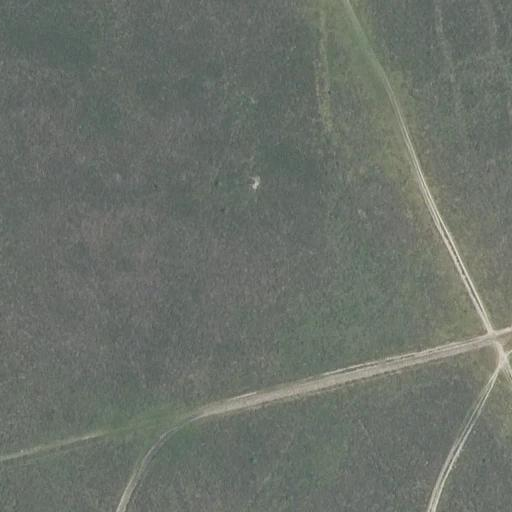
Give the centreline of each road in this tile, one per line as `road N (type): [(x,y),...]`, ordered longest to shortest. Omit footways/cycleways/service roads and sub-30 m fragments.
road 1 (unknown): [(504,343),(216,406),(170,429),(124,511)]
road 2 (track): [(504,343),(436,511)]
